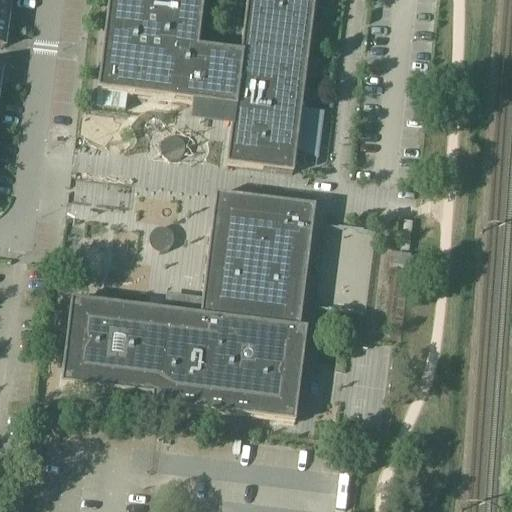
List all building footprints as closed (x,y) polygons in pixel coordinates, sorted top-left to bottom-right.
[(0,0),(0,7),(10,8),(10,0),(0,0)] [(97,94),(95,109),(125,112),(127,98),(233,111),(226,168),(292,177),(295,153),(318,162),(324,114),(301,111),(314,0),(246,0),(240,57),(197,51),(203,0),(108,0),(97,94)] [(0,26),(7,27),(10,8),(0,7),(0,26)] [(183,146),(182,145),(181,143),(179,142),(177,141),(176,140),(174,140),(171,140),(169,140),(167,141),(166,142),(164,143),(162,145),(161,146),(161,147),(160,149),(160,150),(160,152),(160,154),(160,155),(161,156),(161,157),(162,159),(164,161),(165,162),(167,163),(169,164),(172,164),(175,164),(176,163),(179,162),(181,160),(182,158),(183,157),(183,156),(184,154),(184,153),(184,151),(184,149),(184,148),(183,146)] [(212,226),(211,226),(200,313),(171,309),(170,315),(70,303),(60,388),(151,400),(150,408),(294,426),(306,332),(299,332),(314,210),(222,199),(219,227),(212,226)] [(414,225),(405,224),(401,253),(410,254),(414,225)] [(149,243),(159,255),(162,255),(164,255),(165,254),(167,254),(169,253),(170,251),(171,250),(172,249),(172,248),(173,246),(173,244),(173,242),(173,241),(173,240),(173,239),(172,237),(171,236),(170,234),(169,233),(167,232),(166,231),(164,231),(162,230),(159,230),(157,231),(156,231),(154,232),(153,233),(152,235),(151,235),(150,237),(149,238),(149,241),(149,243)] [(392,269),(409,271),(411,258),(394,256),(392,269)]
